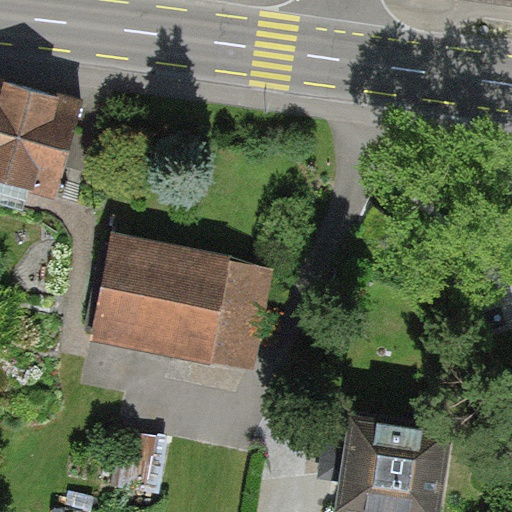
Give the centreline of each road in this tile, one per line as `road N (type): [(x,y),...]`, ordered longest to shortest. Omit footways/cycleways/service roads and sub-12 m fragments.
road 1 (secondary): [(0,16),(332,59)]
road 2 (secondary): [(332,59),(511,86)]
